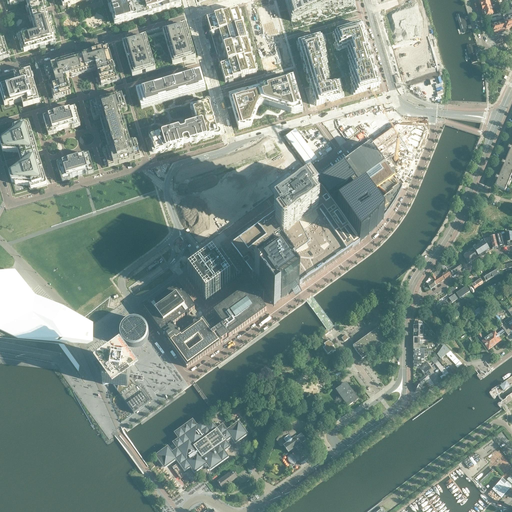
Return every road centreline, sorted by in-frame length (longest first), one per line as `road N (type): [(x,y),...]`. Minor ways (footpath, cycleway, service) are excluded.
road 1 (residential): [(431,113),(432,136),(382,234),(189,377),(133,303),(176,270)]
road 2 (residential): [(0,179),(8,207),(231,143)]
road 3 (residential): [(511,433),(493,422),(370,511)]
road 4 (residential): [(218,240),(345,147)]
road 5 (residential): [(218,240),(247,280),(205,310),(176,270)]
road 6 (residential): [(194,14),(231,143)]
road 7 (residential): [(401,398),(420,399),(511,342)]
road 8 (tertiary): [(468,187),(408,293)]
